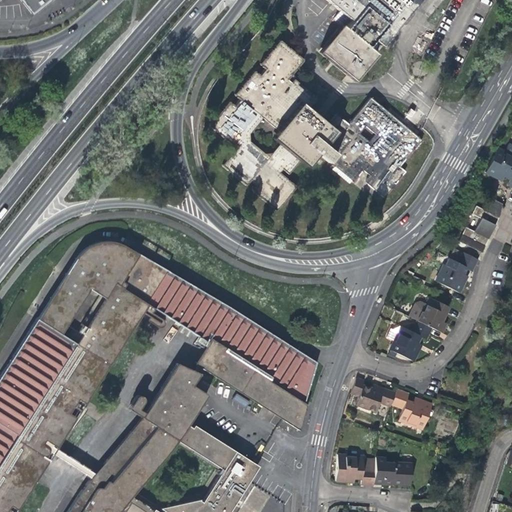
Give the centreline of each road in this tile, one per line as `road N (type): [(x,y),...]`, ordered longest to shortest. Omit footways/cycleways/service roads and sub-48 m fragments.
road 1 (primary): [(0,248),(207,0)]
road 2 (primary): [(226,238),(192,192),(173,118),(186,72),(238,0)]
road 3 (primary): [(176,0),(0,205)]
road 4 (residential): [(511,217),(460,333),(420,379),(343,353)]
road 5 (primary): [(0,271),(41,227),(86,205),(145,204),(226,238)]
road 6 (residential): [(495,93),(427,205),(364,255)]
road 7 (residential): [(307,511),(312,462),(343,353)]
road 8 (unclassified): [(364,255),(311,261),(263,255),(226,238)]
road 9 (residential): [(89,19),(0,111)]
